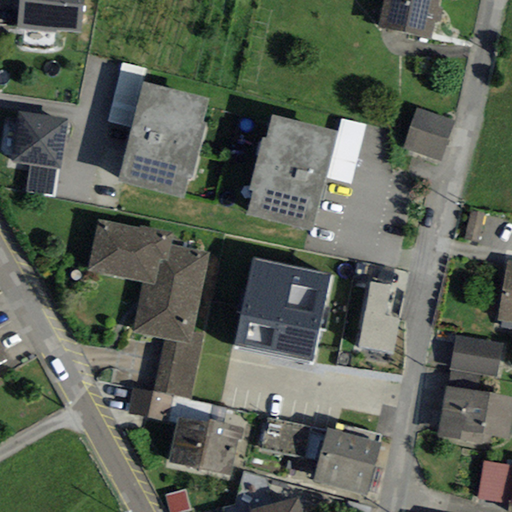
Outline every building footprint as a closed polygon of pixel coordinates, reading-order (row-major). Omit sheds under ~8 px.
[(56,30),(80,33),(83,0),(19,0),(16,30),(56,34),(56,30)] [(383,0),(378,28),(430,39),(438,0),(383,0)] [(124,64),(109,122),(131,128),(142,83),(146,70),(124,64)] [(117,181),(183,198),(188,179),(191,180),(205,124),(202,123),(208,100),(142,83),(131,128),(117,181)] [(416,108),(402,150),(441,162),(455,120),(416,108)] [(68,121),(19,112),(10,162),(30,166),(56,170),(59,170),(68,121)] [(247,216),(312,232),(326,177),(337,133),(272,117),(267,139),(261,137),(247,191),(253,193),(247,216)] [(352,185),(367,124),(341,119),(337,133),(326,177),(352,185)] [(26,192),(51,197),(56,170),(30,166),(26,192)] [(165,339),(191,345),(194,332),(210,253),(171,244),(173,233),(140,226),(139,228),(99,220),(87,272),(142,284),(132,333),(165,339)] [(234,346),(312,363),(331,274),(252,258),(234,346)] [(511,261),(508,261),(499,320),(511,322),(511,261)] [(358,347),(394,354),(401,318),(386,315),(392,286),(371,282),(358,347)] [(190,399),(204,335),(194,332),(191,345),(165,339),(153,391),(172,395),(190,399)] [(504,344),(455,336),(449,369),(480,375),(498,378),(504,344)] [(446,387),(478,392),(480,375),(449,369),(446,387)] [(167,422),(172,395),(153,391),(133,387),(127,414),(167,422)] [(446,387),(438,437),(489,445),(491,437),(508,439),(511,416),(511,397),(478,392),(446,387)] [(168,463),(231,477),(238,441),(242,442),(245,428),(210,420),(209,424),(178,418),(168,463)] [(267,419),(260,448),(318,460),(326,431),(267,419)] [(313,482),(368,496),(382,443),(327,428),(326,431),(318,460),(313,482)] [(511,465),(485,461),(478,500),(506,504),(511,465)] [(185,511),(191,510),(185,490),(165,496),(170,511),(185,511)] [(302,511),(299,497),(249,510),(249,511),(302,511)]
